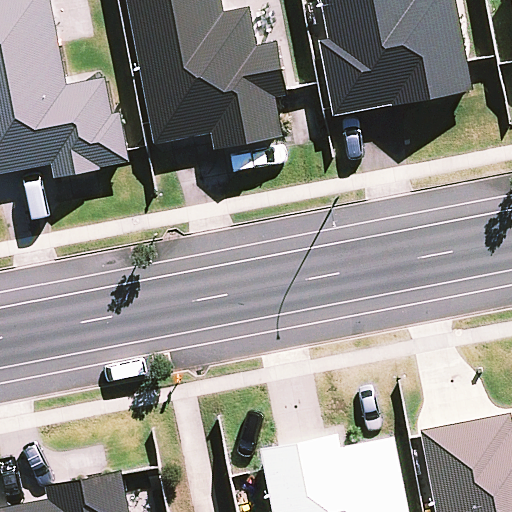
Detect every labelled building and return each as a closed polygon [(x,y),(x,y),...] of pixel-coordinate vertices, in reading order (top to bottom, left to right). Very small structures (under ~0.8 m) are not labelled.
[(49,0),(0,0),(0,176),(51,167),(54,181),(101,172),(100,170),(129,164),(127,152),(119,115),(112,116),(105,79),(66,87),(49,0)] [(219,0),(126,0),(141,73),(155,147),(211,136),(214,151),(282,138),(275,100),(286,98),(285,91),(276,44),(256,48),(249,10),(223,15),(219,0)] [(319,0),(327,42),(319,43),(333,119),(472,92),(467,64),(454,0),(319,0)] [(511,511),(511,422),(511,415),(420,432),(421,438),(435,511),(511,511)] [(338,436),(261,450),(272,511),(409,511),(396,439),(340,449),(338,436)] [(48,501),(0,509),(0,511),(128,511),(121,473),(45,487),(48,501)]
